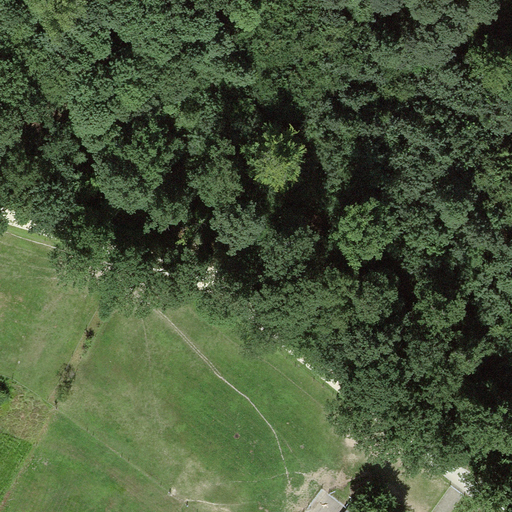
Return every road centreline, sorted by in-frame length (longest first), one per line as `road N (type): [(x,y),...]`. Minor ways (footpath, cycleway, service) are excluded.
road 1 (track): [(0,215),(218,291),(502,511)]
road 2 (track): [(218,291),(0,28)]
